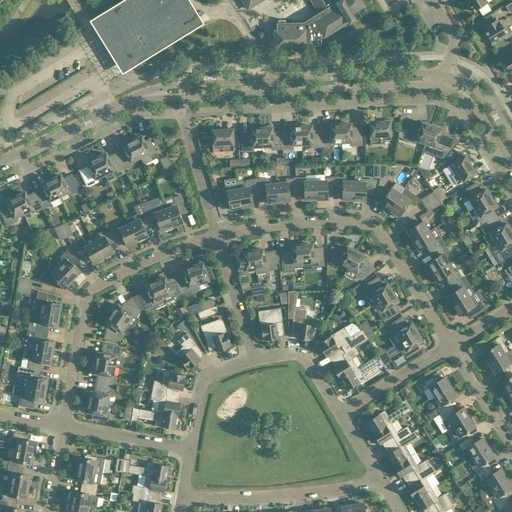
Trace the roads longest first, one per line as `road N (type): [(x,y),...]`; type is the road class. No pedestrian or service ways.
road 1 (residential): [(449,347),(364,223),(218,236)]
road 2 (residential): [(218,236),(164,252),(92,292),(61,427)]
road 3 (residential): [(181,499),(308,497),(380,480)]
road 4 (tertiary): [(447,74),(264,79)]
road 5 (tertiary): [(265,92),(443,87)]
road 6 (tertiary): [(0,160),(148,93)]
road 7 (residential): [(191,451),(61,427)]
road 8 (residential): [(255,362),(218,236)]
road 9 (residential): [(340,412),(449,347)]
road 10 (residential): [(255,362),(204,387),(191,451)]
